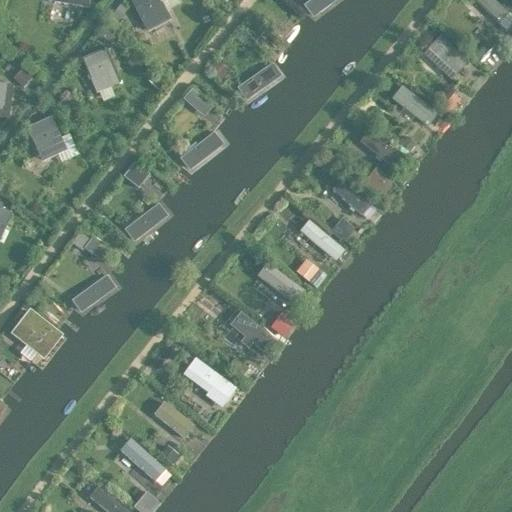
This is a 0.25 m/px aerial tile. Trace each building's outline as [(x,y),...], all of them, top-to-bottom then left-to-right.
[(131,0),(147,30),(168,19),(159,1),(160,0),(131,0)] [(308,0),(304,3),(313,16),(333,0),(308,0)] [(511,27),(511,16),(495,0),(474,0),(474,1),(505,34),(511,27)] [(119,3),(108,18),(115,23),(126,9),(119,3)] [(105,29),(100,35),(111,43),(115,38),(105,29)] [(471,67),(443,37),(424,55),(453,84),(471,67)] [(483,39),(471,53),(477,59),(490,46),(483,39)] [(108,58),(114,56),(110,47),(83,59),(96,89),(117,79),(108,58)] [(216,60),(208,70),(220,80),(228,70),(216,60)] [(271,62),(238,85),(247,98),(280,75),(271,62)] [(22,69),(13,78),(22,87),(30,78),(22,69)] [(0,116),(7,117),(12,85),(0,82),(0,116)] [(203,113),(211,104),(193,87),(185,97),(203,113)] [(446,121),(404,87),(393,100),(435,134),(446,121)] [(451,92),(442,105),(450,111),(460,99),(451,92)] [(49,117),(28,127),(42,158),(56,152),(64,148),(59,138),(49,117)] [(367,131),(360,141),(389,165),(397,156),(367,131)] [(212,132),(180,157),(190,169),(221,144),(212,132)] [(407,136),(400,144),(410,152),(416,144),(407,136)] [(133,163),(127,170),(138,179),(144,171),(133,163)] [(376,168),(360,188),(372,198),(388,178),(376,168)] [(379,212),(343,182),(333,194),(369,224),(379,212)] [(166,217),(156,204),(124,229),(134,241),(166,217)] [(343,219),(332,233),(344,243),(355,229),(343,219)] [(343,251),(312,223),(300,236),(331,264),(343,251)] [(79,231),(71,242),(81,250),(89,239),(79,231)] [(306,260),(296,272),(309,282),(318,270),(306,260)] [(309,296),(271,264),(259,278),(298,310),(309,296)] [(112,289),(102,276),(70,301),(80,313),(112,289)] [(48,355),(65,333),(34,308),(17,330),(48,355)] [(293,323),(280,314),(270,329),(282,338),(293,323)] [(269,339),(243,316),(232,328),(258,351),(269,339)] [(223,374),(201,355),(191,367),(213,386),(223,374)] [(235,357),(228,365),(241,377),(249,368),(235,357)] [(199,431),(165,403),(156,415),(189,443),(199,431)] [(170,473),(134,439),(123,451),(159,485),(170,473)] [(167,446),(161,454),(173,464),(180,456),(167,446)] [(128,511),(101,488),(90,500),(104,511),(128,511)] [(147,488),(139,497),(147,504),(155,495),(147,488)]
